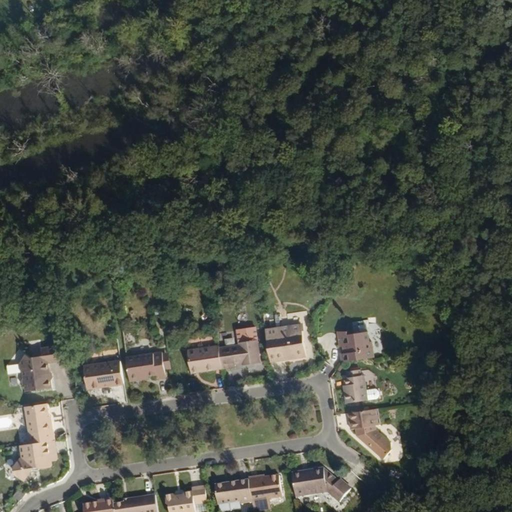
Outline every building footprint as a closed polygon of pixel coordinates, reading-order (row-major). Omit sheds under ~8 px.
[(344,347),(344,357),(373,352),(371,335),(368,335),(367,326),(354,328),(353,325),(339,326),(342,341),(347,341),(347,347),(344,347)] [(298,326),(264,331),(270,362),(304,357),(298,326)] [(239,347),(218,350),(222,371),(235,369),(235,367),(246,365),(246,367),(260,365),(256,341),(238,344),(239,347)] [(64,366),(61,350),(43,353),(44,357),(42,361),(30,363),(28,360),(22,364),(23,370),(30,376),(27,383),(22,386),(30,392),(31,397),(54,394),(50,367),(64,366)] [(222,371),(218,350),(188,353),(192,376),(222,371)] [(162,355),(127,360),(131,386),(144,384),(145,381),(155,379),(156,382),(166,381),(165,374),(163,357),(162,355)] [(88,392),(123,386),(120,365),(85,370),(88,392)] [(370,396),(367,370),(346,374),(347,386),(344,387),(346,399),(370,396)] [(379,404),(349,408),(351,424),(357,424),(359,431),(364,429),(367,433),(365,436),(383,454),(392,446),(392,438),(378,425),(377,420),(382,420),(379,404)] [(56,447),(58,447),(56,426),(52,427),(49,409),(28,412),(31,439),(34,438),(36,450),(56,447)] [(36,450),(22,453),(25,465),(18,475),(21,482),(30,488),(37,475),(49,476),(53,472),(52,464),(58,463),(56,447),(36,450)] [(307,468),(295,470),(299,493),(335,487),(347,497),(359,484),(348,474),(343,475),(330,464),(318,467),(315,470),(308,471),(307,468)] [(285,473),(252,479),(257,501),(289,496),(285,473)] [(257,501),(252,479),(219,486),(222,507),(257,501)] [(18,487),(12,496),(21,502),(27,493),(18,487)] [(213,505),(210,489),(197,491),(198,494),(189,495),(185,502),(180,498),(171,499),(171,506),(176,511),(202,511),(202,507),(213,505)] [(161,511),(159,497),(134,500),(134,503),(118,506),(118,511),(161,511)] [(118,511),(118,506),(117,503),(87,507),(88,511),(118,511)]
